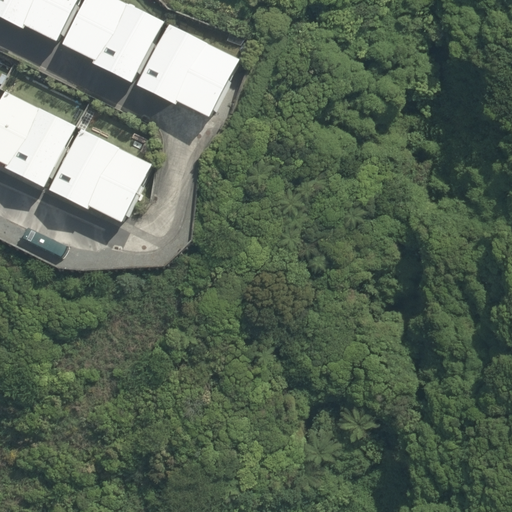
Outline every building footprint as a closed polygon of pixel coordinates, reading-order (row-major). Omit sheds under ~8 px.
[(0,0),(0,18),(31,34),(32,30),(64,47),(85,0),(0,0)] [(116,0),(91,0),(69,48),(101,65),(99,68),(139,88),(168,25),(135,9),(136,7),(130,4),(129,6),(116,0)] [(143,90),(183,110),(185,106),(216,122),(245,64),(173,27),(143,90)] [(82,130),(10,94),(0,116),(0,162),(14,169),(12,172),(51,191),(82,130)] [(86,132),(57,195),(95,213),(96,210),(129,227),(157,168),(86,132)]
